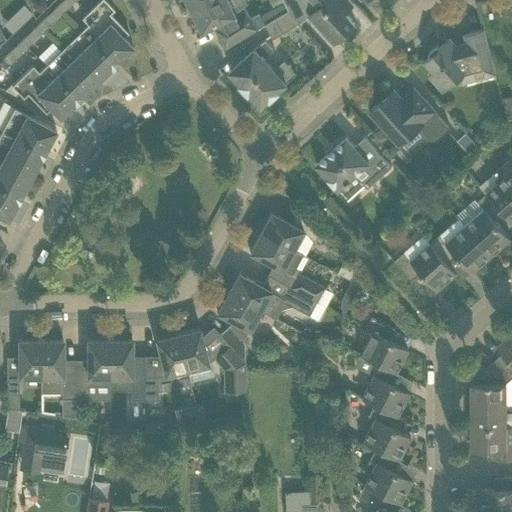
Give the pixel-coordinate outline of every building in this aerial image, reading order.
[(68,0),(62,0),(57,6),(63,12),(72,3),(68,0)] [(87,24),(63,48),(96,82),(133,47),(123,37),(128,32),(109,13),(114,9),(104,0),(99,0),(81,17),(87,24)] [(187,0),(193,11),(214,0),(187,0)] [(246,0),(214,0),(193,11),(203,31),(226,20),(227,22),(215,28),(227,47),(237,41),(230,28),(251,18),(244,5),(247,3),(246,0)] [(314,0),(320,6),(309,15),(334,43),(355,24),(345,12),(354,4),(350,0),(314,0)] [(25,4),(4,21),(12,30),(33,13),(25,4)] [(57,6),(48,14),(54,20),(63,12),(57,6)] [(273,39),(300,22),(289,10),(265,25),(273,39)] [(237,41),(265,25),(259,13),(251,18),(230,28),(237,41)] [(48,14),(39,23),(45,29),(54,20),(48,14)] [(39,23),(30,32),(36,38),(45,29),(39,23)] [(461,83),(496,73),(484,29),(465,35),(467,42),(455,45),(449,39),(440,48),(438,46),(434,48),(431,51),(429,54),(430,56),(425,61),(435,71),(429,76),(443,91),(457,78),(461,83)] [(30,32),(21,41),(27,46),(36,38),(30,32)] [(278,90),(286,83),(264,58),(274,49),(265,39),(230,71),(241,84),(240,85),(248,94),(250,93),(261,106),(269,99),(270,100),(279,91),(278,90)] [(21,41),(12,49),(18,55),(27,46),(21,41)] [(38,71),(32,65),(11,85),(23,97),(27,93),(41,108),(46,103),(59,117),(96,82),(63,48),(38,71)] [(9,64),(18,55),(12,49),(3,58),(9,64)] [(434,139),(449,125),(414,87),(402,98),(394,89),(369,111),(399,145),(418,128),(428,139),(434,139)] [(511,118),(511,97),(503,99),(508,119),(511,118)] [(0,158),(32,175),(56,130),(14,107),(0,132),(0,158)] [(478,132),(474,136),(474,140),(478,144),(483,144),(486,140),(486,136),(482,132),(478,132)] [(316,165),(338,190),(345,184),(347,186),(351,182),(349,180),(355,175),(367,188),(392,167),(365,137),(354,146),(347,137),(316,165)] [(0,158),(0,215),(8,220),(32,175),(0,158)] [(498,182),(486,193),(504,213),(511,222),(511,163),(508,159),(498,168),(499,169),(495,173),(495,179),(498,182)] [(495,221),(504,213),(486,193),(476,201),(483,210),(465,226),(491,256),(511,239),(495,221)] [(270,212),(260,232),(292,249),(302,230),(312,241),(322,233),(301,210),(304,214),(293,224),(270,212)] [(491,256),(465,226),(458,218),(430,242),(447,263),(456,255),(472,273),(491,256)] [(306,257),(292,249),(260,232),(249,251),(296,277),(297,273),(306,257)] [(456,273),(447,263),(430,242),(411,259),(405,252),(394,261),(411,281),(421,272),(437,290),(456,273)] [(290,288),(284,297),(238,273),(227,292),(260,310),(275,318),(284,302),(300,311),(307,297),(290,288)] [(307,297),(316,302),(324,287),(297,273),(296,277),(290,288),(307,297)] [(249,329),(260,310),(227,292),(216,312),(249,329)] [(364,330),(354,348),(361,352),(360,354),(374,362),(374,361),(395,372),(407,350),(388,340),(394,329),(376,319),(371,317),(364,330)] [(219,333),(229,345),(244,363),(244,342),(229,325),(219,333)] [(186,369),(208,364),(199,328),(177,334),(186,369)] [(511,376),(511,331),(497,345),(504,352),(494,360),(510,378),(511,376)] [(177,334),(155,339),(160,356),(160,359),(164,375),(167,382),(172,387),(190,383),(186,369),(177,334)] [(75,399),(75,365),(63,366),(63,339),(40,340),(40,376),(40,393),(63,393),(63,399),(75,399)] [(109,385),(109,376),(109,339),(87,339),(87,365),(75,365),(75,399),(75,404),(88,403),(88,385),(109,385)] [(131,339),(109,339),(109,376),(130,376),(130,400),(144,400),(144,376),(144,366),(131,366),(131,339)] [(40,376),(40,340),(18,340),(18,376),(40,376)] [(244,363),(229,345),(213,358),(223,369),(223,391),(244,391),(244,363)] [(360,354),(357,359),(357,367),(367,373),(367,374),(362,383),(368,387),(362,398),(374,405),(375,404),(396,416),(408,393),(389,383),(395,372),(374,361),(374,362),(360,354)] [(505,404),(505,382),(510,378),(494,360),(485,368),(482,365),(475,372),(475,383),(472,383),(472,404),(505,404)] [(157,376),(144,376),(144,400),(157,400),(157,391),(157,376)] [(18,394),(18,381),(7,381),(7,394),(18,394)] [(375,420),(363,441),(376,448),(376,447),(398,460),(409,437),(391,427),(396,416),(375,404),(374,405),(368,417),(375,420)] [(505,404),(472,404),(472,427),(506,426),(505,404)] [(511,427),(506,427),(506,426),(472,427),(472,449),(482,449),(482,460),(511,460),(511,427)] [(23,443),(20,463),(40,466),(41,459),(65,462),(68,438),(54,436),(24,431),(23,443)] [(369,473),(363,485),(376,492),(377,490),(399,503),(411,480),(392,471),(398,460),(376,447),(376,448),(369,460),(364,470),(369,473)] [(0,464),(0,485),(6,486),(8,466),(0,464)] [(95,464),(94,473),(104,474),(105,466),(95,464)] [(511,511),(511,476),(503,476),(503,489),(481,489),(481,511),(511,511)] [(394,511),(399,503),(377,490),(376,492),(370,503),(365,511),(394,511)] [(104,511),(106,500),(89,498),(86,511),(104,511)]
